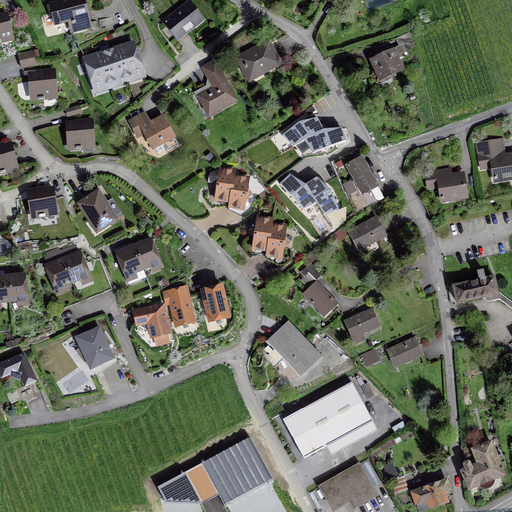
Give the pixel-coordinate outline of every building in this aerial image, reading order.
[(91,30),(84,0),(71,0),(49,5),(53,26),(69,23),(71,34),(91,30)] [(178,43),(204,22),(186,0),(185,0),(160,21),(178,43)] [(0,44),(14,42),(8,12),(0,14),(0,44)] [(249,83),(282,65),(269,40),(236,58),(249,83)] [(95,95),(147,81),(136,43),(84,58),(95,95)] [(393,49),(366,63),(379,86),(405,71),(393,49)] [(208,118),(237,102),(214,62),(201,69),(211,87),(196,96),(208,118)] [(30,100),(59,99),(58,71),(30,72),(30,100)] [(154,154),(177,141),(163,117),(151,123),(145,112),(128,122),(134,133),(140,129),(154,154)] [(68,151),(95,151),(95,120),(68,121),(68,151)] [(300,125),(282,138),(293,150),(305,143),(324,132),(318,121),(300,125)] [(324,132),(305,143),(314,155),(332,149),(346,144),(342,131),(324,132)] [(493,184),(511,181),(511,154),(506,156),(503,140),(477,144),(481,171),(491,170),(493,184)] [(0,175),(20,171),(12,142),(0,144),(0,175)] [(361,199),(379,189),(361,157),(343,167),(361,199)] [(441,203),(469,200),(466,173),(451,175),(451,170),(426,173),(428,190),(439,189),(441,203)] [(233,215),(250,218),(254,181),(238,179),(238,173),(222,171),(218,207),(234,209),(233,215)] [(290,177),(280,186),(303,211),(316,206),(313,200),(306,188),(290,177)] [(313,200),(324,217),(339,213),(331,193),(317,180),(306,188),(313,200)] [(31,220),(60,215),(56,187),(27,192),(31,220)] [(98,234),(120,220),(99,188),(77,203),(98,234)] [(360,252),(388,236),(377,218),(349,233),(360,252)] [(269,264),(285,266),(290,230),(273,228),(274,221),(258,219),(254,255),(270,257),(269,264)] [(164,270),(151,238),(140,243),(134,246),(125,249),(116,253),(115,253),(127,284),(137,280),(136,276),(151,270),(153,274),(164,270)] [(115,249),(116,253),(134,246),(132,242),(115,249)] [(59,247),(43,253),(47,265),(55,262),(67,257),(78,252),(75,244),(60,250),(59,247)] [(93,282),(80,251),(78,252),(67,257),(55,262),(47,265),(44,266),(57,297),(68,293),(66,289),(81,283),(82,286),(93,282)] [(30,307),(26,274),(14,275),(0,277),(0,310),(2,310),(2,305),(17,304),(18,308),(30,307)] [(456,304),(498,295),(495,277),(452,286),(456,304)] [(303,296),(325,319),(339,305),(317,283),(303,296)] [(207,325),(231,320),(224,286),(200,291),(207,325)] [(174,329),(196,324),(187,288),(162,294),(164,306),(168,305),(174,329)] [(151,342),(171,337),(163,304),(132,312),(136,329),(147,327),(151,342)] [(355,341),(382,329),(374,310),(347,322),(355,341)] [(268,344),(302,378),(322,359),(288,324),(268,344)] [(89,371),(115,360),(101,327),(75,338),(89,371)] [(397,369),(425,356),(417,338),(388,350),(397,369)] [(365,368),(381,362),(376,350),(361,356),(365,368)] [(24,387),(36,382),(25,353),(0,363),(0,376),(1,378),(18,371),(24,387)] [(283,421),(304,459),(328,447),(332,454),(376,429),(351,384),(283,421)] [(250,437),(157,486),(166,502),(202,503),(219,495),(224,505),(272,478),(250,437)] [(471,492),(507,476),(493,441),(472,450),(478,466),(463,473),(471,492)] [(354,511),(378,498),(359,464),(319,487),(333,511),(349,503),(354,511)] [(419,511),(423,511),(451,503),(444,482),(413,492),(419,511)]
